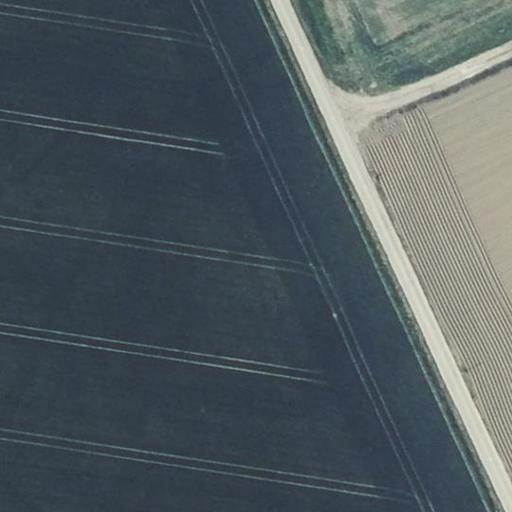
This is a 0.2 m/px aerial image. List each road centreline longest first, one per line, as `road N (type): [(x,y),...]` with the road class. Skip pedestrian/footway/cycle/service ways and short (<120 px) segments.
road 1 (unclassified): [(280,0),(511,498)]
road 2 (track): [(511,50),(341,127)]
